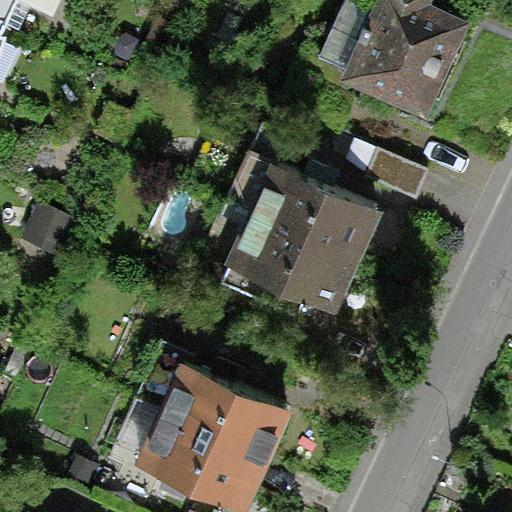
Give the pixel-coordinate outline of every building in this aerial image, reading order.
[(0,0),(0,21),(6,24),(17,0),(0,0)] [(434,0),(378,0),(375,8),(359,0),(346,0),(320,56),(347,68),(342,80),(426,118),(471,21),(432,4),(434,0)] [(136,116),(108,104),(95,135),(123,147),(136,116)] [(428,167),(354,137),(342,165),(416,195),(428,167)] [(247,154),(228,197),(251,207),(363,256),(382,213),(311,182),(247,154)] [(81,221),(38,202),(22,240),(65,258),(81,221)] [(337,314),(363,256),(251,207),(225,265),(326,310),(337,314)] [(293,414),(184,364),(160,414),(270,465),(293,414)] [(247,511),(270,465),(160,414),(136,466),(236,511),(247,511)] [(101,465),(76,454),(65,477),(90,489),(101,465)]
